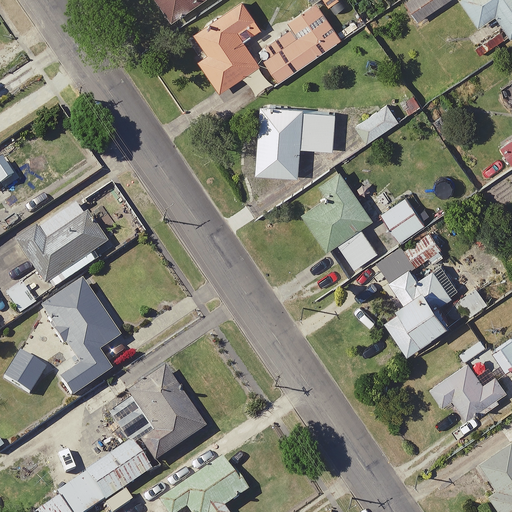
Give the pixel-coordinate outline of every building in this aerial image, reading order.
[(157,0),(169,16),(191,0),(157,0)] [(256,24),(240,0),(229,0),(179,33),(215,86),(255,60),(239,35),(256,24)] [(336,36),(311,0),(305,0),(282,15),(293,31),(254,56),(270,80),(336,36)] [(437,0),(402,0),(413,16),(437,0)] [(511,0),(457,0),(472,22),(491,10),(494,16),(465,35),(477,52),(511,28),(511,0)] [(511,79),(501,87),(508,98),(511,96),(511,79)] [(452,110),(438,95),(420,110),(434,126),(452,110)] [(384,98),(351,117),(363,136),(396,117),(384,98)] [(253,134),(242,133),(240,162),(250,163),(250,168),(293,172),(295,144),(328,147),(331,106),(255,100),(253,134)] [(0,211),(57,174),(27,129),(0,147),(0,211)] [(511,157),(511,129),(494,144),(508,161),(511,157)] [(381,149),(366,143),(358,161),(372,168),(381,149)] [(367,214),(341,174),(322,186),(325,189),(298,207),(322,244),(332,237),(349,264),(372,249),(355,222),(367,214)] [(424,218),(406,190),(377,209),(395,237),(424,218)] [(88,249),(98,242),(70,201),(15,239),(48,288),(94,258),(88,249)] [(391,301),(376,312),(402,349),(418,338),(413,332),(443,311),(435,300),(461,281),(440,251),(423,263),(419,257),(440,242),(428,225),(399,245),(409,260),(378,282),(391,301)] [(511,267),(511,253),(507,245),(492,255),(504,273),(511,267)] [(113,336),(75,278),(36,304),(74,362),(55,375),(67,393),(104,369),(92,350),(113,336)] [(31,301),(17,280),(1,290),(16,312),(31,301)] [(483,300),(468,281),(451,295),(466,313),(483,300)] [(511,332),(494,345),(497,350),(493,353),(503,367),(507,365),(511,372),(511,332)] [(41,365),(15,350),(0,375),(25,390),(41,365)] [(448,393),(462,414),(476,404),(478,407),(495,396),(493,393),(505,384),(487,357),(471,369),(462,356),(424,383),(437,401),(448,393)] [(127,434),(148,459),(200,424),(159,363),(123,387),(127,393),(103,410),(122,438),(127,434)] [(127,434),(122,438),(123,439),(97,456),(100,459),(26,506),(29,511),(77,511),(152,465),(148,459),(127,434)] [(511,511),(511,442),(506,434),(471,458),(488,483),(482,487),(499,511),(511,511)] [(239,490),(217,453),(150,492),(162,511),(169,511),(180,505),(184,511),(222,511),(217,503),(239,490)]
